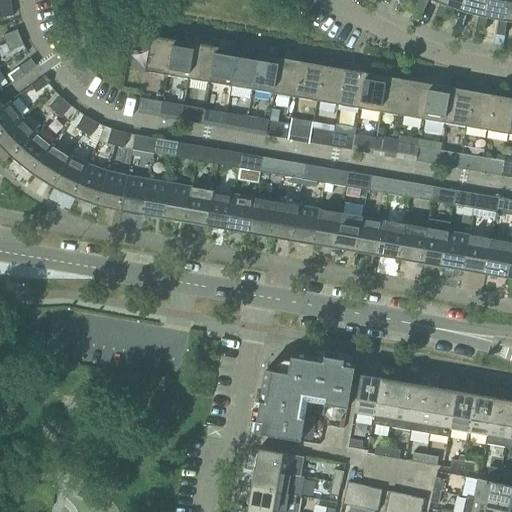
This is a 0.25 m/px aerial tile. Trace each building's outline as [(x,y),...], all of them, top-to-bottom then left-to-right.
[(6,0),(0,1),(0,9),(13,7),(11,0),(6,0)] [(424,12),(429,0),(419,0),(416,9),(424,12)] [(444,20),(449,7),(445,5),(446,0),(431,0),(440,3),(435,17),(444,20)] [(464,27),(468,13),(464,12),(467,0),(446,0),(445,5),(449,7),(460,10),(456,24),(464,27)] [(485,32),(488,18),(484,17),(487,0),(467,0),(464,12),(468,13),(479,16),(476,30),(485,32)] [(487,0),(484,17),(488,18),(499,20),(497,34),(506,36),(508,21),(503,21),(506,0),(487,0)] [(511,0),(506,0),(503,21),(508,21),(511,21),(511,0)] [(13,7),(0,9),(0,18),(14,16),(13,7)] [(4,35),(7,43),(21,37),(18,30),(4,35)] [(146,71),(168,75),(175,40),(152,36),(151,37),(152,37),(146,71)] [(21,37),(7,43),(10,50),(24,45),(21,37)] [(168,75),(190,79),(196,44),(175,40),(168,75)] [(190,79),(211,83),(217,47),(196,44),(190,79)] [(211,83),(232,86),(238,51),(217,47),(211,83)] [(232,86),(254,90),(260,55),(238,51),(232,86)] [(254,90),(275,94),(281,58),(260,55),(254,90)] [(32,58),(20,67),(25,74),(37,66),(32,58)] [(275,94),(296,97),(303,62),(281,58),(275,94)] [(296,97),(318,101),(324,66),(303,62),(296,97)] [(318,101),(339,105),(345,69),(324,66),(318,101)] [(339,105),(361,108),(367,73),(345,69),(339,105)] [(361,108),(382,112),(388,77),(367,73),(361,108)] [(45,77),(31,87),(37,94),(50,84),(45,77)] [(382,112),(403,116),(409,80),(388,77),(382,112)] [(403,116),(424,119),(431,84),(409,80),(403,116)] [(424,119),(446,123),(452,88),(431,84),(424,119)] [(446,123),(468,127),(474,92),(452,88),(446,123)] [(468,127),(489,131),(495,95),(474,92),(468,127)] [(50,106),(56,112),(66,101),(60,95),(50,106)] [(489,131),(510,134),(511,123),(511,98),(495,95),(489,131)] [(142,98),(139,113),(148,114),(151,99),(142,98)] [(0,138),(24,118),(10,101),(4,105),(0,100),(0,138)] [(66,101),(56,112),(62,118),(72,106),(66,101)] [(161,117),(170,118),(173,103),(164,102),(161,117)] [(182,120),(191,122),(194,107),(185,105),(182,120)] [(206,109),(204,124),(212,126),(215,111),(206,109)] [(227,113),(225,128),(234,129),(236,114),(227,113)] [(271,113),(270,120),(279,122),(281,122),(282,115),(271,113)] [(77,128),(84,132),(92,119),(84,115),(77,128)] [(246,131),(255,133),(258,118),(249,116),(246,131)] [(0,138),(0,144),(14,159),(38,132),(24,118),(0,138)] [(92,119),(84,132),(92,136),(99,123),(92,119)] [(267,135),(276,137),(279,122),(270,120),(267,135)] [(289,139),(298,140),(301,125),(292,124),(289,139)] [(106,126),(99,141),(108,143),(116,145),(120,131),(112,129),(106,126)] [(313,128),(311,143),(320,144),(322,129),(313,128)] [(120,131),(116,145),(125,148),(129,133),(120,131)] [(334,131),(332,146),(341,148),(343,133),(334,131)] [(14,159),(33,174),(54,145),(38,132),(14,159)] [(155,153),(158,138),(136,135),(132,155),(145,157),(146,152),(155,153)] [(377,139),(356,135),(353,150),(374,154),(377,139)] [(167,140),(158,138),(155,153),(164,155),(167,140)] [(398,142),(377,139),(374,154),(396,157),(398,142)] [(417,161),(439,165),(441,150),(443,143),(421,139),(420,146),(417,161)] [(398,142),(396,157),(417,161),(420,146),(398,142)] [(189,159),(198,161),(200,146),(191,144),(189,159)] [(33,174),(54,187),(71,156),(54,145),(33,174)] [(200,146),(198,161),(206,162),(209,147),(200,146)] [(441,150),(439,165),(448,166),(450,151),(441,150)] [(231,167),(241,168),(243,153),(234,152),(231,167)] [(243,153),(241,168),(249,170),(248,176),(260,178),(264,157),(243,153)] [(460,168),(469,170),(472,155),(463,153),(460,168)] [(54,187),(76,198),(90,165),(71,156),(54,187)] [(481,172),(490,174),(493,159),(484,157),(481,172)] [(274,174),(283,175),(286,160),(277,159),(274,174)] [(286,160),(283,175),(292,177),(295,162),(286,160)] [(503,176),(511,177),(511,175),(511,161),(505,161),(503,176)] [(307,164),(303,185),(316,187),(317,181),(326,183),(328,168),(307,164)] [(76,198),(99,206),(109,171),(90,165),(76,198)] [(324,190),(333,192),(337,169),(328,168),(326,183),(324,190)] [(120,211),(122,211),(128,176),(109,171),(99,206),(120,211)] [(360,189),(368,190),(371,175),(362,174),(360,189)] [(371,175),(368,190),(377,192),(380,177),(371,175)] [(122,211),(144,215),(150,180),(128,176),(122,211)] [(144,215),(165,219),(171,184),(150,180),(144,215)] [(402,196),(411,198),(414,183),(405,181),(402,196)] [(414,183),(411,198),(420,199),(423,184),(414,183)] [(165,219),(187,222),(193,187),(171,184),(165,219)] [(187,222),(208,226),(214,191),(193,187),(187,222)] [(445,204),(454,205),(457,190),(448,189),(445,204)] [(466,192),(457,190),(454,205),(463,207),(466,192)] [(208,226),(229,230),(235,195),(214,191),(208,226)] [(229,230),(251,234),(257,198),(235,195),(229,230)] [(490,196),(488,211),(497,212),(499,197),(490,196)] [(508,199),(499,197),(497,212),(506,214),(508,199)] [(251,234),(272,237),(278,202),(257,198),(251,234)] [(272,237),(294,241),(300,206),(278,202),(272,237)] [(294,241),(315,245),(321,210),(300,206),(294,241)] [(315,245),(336,248),(342,213),(321,210),(315,245)] [(336,248),(358,252),(364,217),(342,213),(336,248)] [(358,252),(379,256),(385,221),(364,217),(358,252)] [(428,228),(422,263),(443,267),(449,232),(451,224),(429,220),(428,228)] [(379,256),(400,259),(406,224),(385,221),(379,256)] [(400,259),(422,263),(428,228),(406,224),(400,259)] [(443,267),(465,271),(471,235),(449,232),(443,267)] [(465,271),(486,274),(492,239),(471,235),(465,271)] [(486,274),(507,278),(511,250),(511,242),(492,239),(486,274)] [(267,370),(263,391),(261,402),(258,421),(255,433),(302,441),(305,418),(306,410),(312,411),(313,407),(319,417),(324,414),(326,404),(349,408),(356,362),(312,354),(293,351),(292,361),(291,370),(292,370),(294,373),(286,377),(285,374),(285,373),(276,371),(267,370)] [(355,412),(375,416),(382,378),(362,374),(355,412)] [(374,424),(393,427),(401,381),(382,378),(375,416),(374,424)] [(393,427),(412,430),(420,384),(401,381),(393,427)] [(412,430),(431,433),(438,388),(420,384),(412,430)] [(450,437),(451,429),(457,391),(438,388),(431,433),(450,437)] [(451,429),(470,432),(476,394),(457,391),(451,429)] [(470,432),(489,435),(495,397),(476,394),(470,432)] [(487,443),(506,447),(511,414),(511,400),(495,397),(489,435),(487,443)] [(351,438),(349,447),(363,449),(364,441),(351,438)] [(375,454),(387,457),(389,448),(377,446),(375,454)] [(389,448),(387,457),(400,459),(402,450),(389,448)] [(259,449),(255,468),(301,476),(305,457),(259,449)] [(413,461),(425,463),(427,454),(415,452),(413,461)] [(427,454),(425,463),(438,465),(439,457),(427,454)] [(451,467),(463,470),(465,461),(452,459),(451,467)] [(465,461),(463,470),(476,472),(477,463),(465,461)] [(489,475),(501,477),(503,469),(490,466),(489,475)] [(255,468),(252,487),(302,496),(305,477),(301,476),(255,468)] [(511,470),(503,469),(501,477),(511,479),(511,470)] [(336,470),(334,482),(342,484),(345,471),(336,470)] [(437,477),(434,489),(443,491),(445,479),(437,477)] [(511,485),(479,479),(475,498),(511,506),(511,485)] [(342,484),(334,482),(331,494),(339,496),(342,484)] [(344,504),(351,506),(355,506),(360,484),(349,482),(344,504)] [(355,506),(364,508),(367,509),(372,487),(360,484),(355,506)] [(252,487),(249,506),(282,511),(299,511),(302,496),(252,487)] [(372,487),(367,509),(376,511),(379,511),(384,489),(372,487)] [(443,491),(434,489),(431,502),(440,504),(443,491)] [(385,511),(398,511),(402,493),(390,491),(385,511)] [(398,511),(410,511),(414,496),(402,493),(398,511)] [(414,496),(410,511),(422,511),(426,499),(414,496)] [(467,497),(463,511),(511,511),(511,508),(511,506),(475,498),(467,497)]
